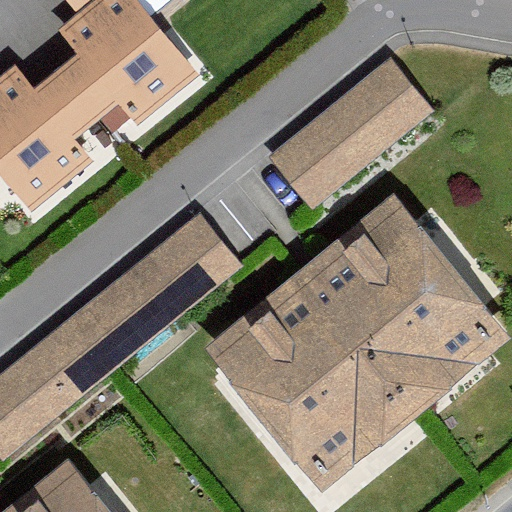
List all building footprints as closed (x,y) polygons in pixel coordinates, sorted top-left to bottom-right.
[(20,67),(0,83),(0,162),(40,211),(99,163),(78,138),(122,102),(144,127),(203,79),(137,0),(102,0),(64,31),(83,53),(39,89),(20,67)] [(394,61),(275,158),(317,210),(437,113),(394,61)] [(215,347),(329,487),(511,337),(511,333),(400,196),(215,347)] [(203,216),(0,381),(0,452),(9,463),(247,270),(203,216)] [(13,511),(114,511),(75,463),(13,511)]
